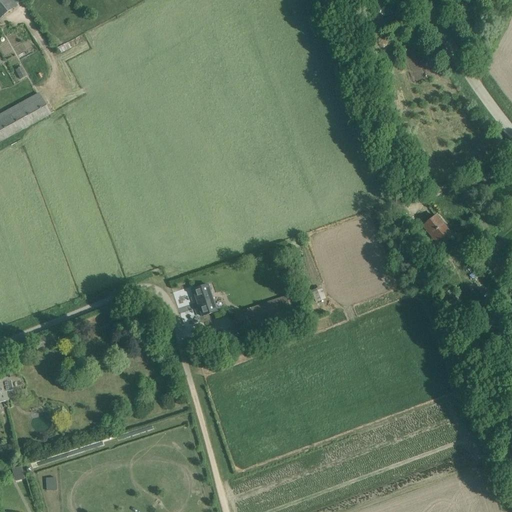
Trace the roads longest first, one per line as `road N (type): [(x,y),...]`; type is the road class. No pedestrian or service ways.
road 1 (track): [(227,511),(174,310),(162,293),(135,292),(0,338)]
road 2 (unclassified): [(511,126),(430,0)]
